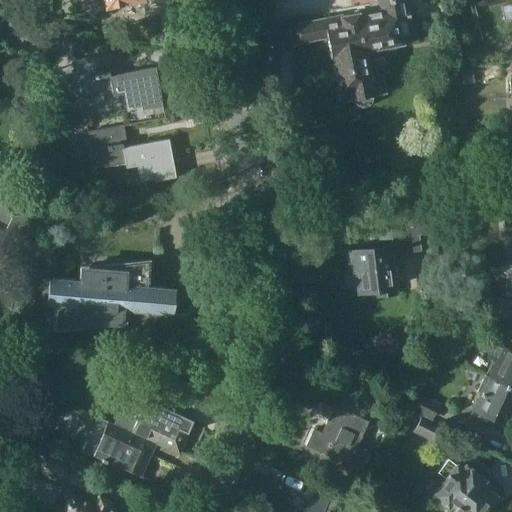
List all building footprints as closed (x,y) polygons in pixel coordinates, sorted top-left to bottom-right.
[(93,0),(95,10),(142,0),(93,0)] [(374,96),(374,95),(384,93),(382,77),(370,79),(364,50),(413,40),(404,0),(378,0),(379,2),(372,3),(373,10),(355,13),(355,14),(293,26),(295,41),(327,35),(330,52),(329,52),(330,56),(333,55),(341,101),(356,98),(356,100),(357,100),(357,102),(358,103),(360,104),(362,105),(364,106),(365,106),(367,106),(368,105),(370,104),(371,103),(372,102),(373,101),(373,99),(374,99),(374,98),(374,96)] [(4,31),(45,49),(50,36),(10,18),(4,31)] [(71,27),(54,27),(54,35),(70,35),(71,27)] [(131,110),(163,104),(156,66),(124,72),(124,73),(110,75),(106,54),(73,60),(81,99),(112,93),(113,97),(128,94),(131,110)] [(123,147),(119,126),(88,132),(95,170),(126,164),(126,168),(142,165),(144,180),(175,175),(169,138),(137,144),(123,147)] [(22,183),(17,194),(19,195),(41,206),(44,194),(22,183)] [(14,205),(15,206),(37,218),(41,206),(19,195),(14,205)] [(10,217),(12,218),(34,229),(37,218),(15,206),(10,217)] [(448,207),(404,212),(405,228),(380,231),(382,248),(348,252),(352,272),(354,287),(358,287),(359,291),(378,289),(379,296),(396,294),(391,254),(420,250),(418,234),(446,230),(448,207)] [(7,228),(9,229),(31,240),(34,229),(12,218),(7,228)] [(3,239),(6,241),(28,252),(31,240),(9,229),(3,239)] [(24,264),(28,252),(6,241),(0,252),(24,264)] [(169,315),(169,312),(163,311),(164,289),(170,290),(171,287),(146,285),(148,262),(125,264),(124,272),(104,270),(104,266),(81,268),(80,280),(53,277),(53,280),(58,281),(56,303),(51,302),(51,305),(56,306),(55,329),(78,327),(78,319),(99,321),(98,325),(121,322),(122,311),(169,315)] [(0,288),(15,296),(19,285),(0,274),(0,288)] [(0,302),(11,309),(15,296),(0,288),(0,302)] [(502,317),(507,318),(511,319),(511,301),(505,300),(502,317)] [(511,319),(507,318),(504,325),(497,322),(496,324),(491,321),(486,331),(491,334),(486,345),(493,348),(488,359),(494,362),(487,376),(511,387),(511,351),(511,350),(511,319)] [(511,387),(487,376),(470,410),(489,418),(490,415),(511,425),(511,423),(511,422),(511,387)] [(179,453),(193,420),(162,407),(167,395),(148,386),(143,398),(145,399),(131,431),(156,442),(179,453)] [(418,392),(412,406),(432,416),(439,403),(418,392)] [(356,448),(368,421),(334,406),(321,433),(313,429),(305,446),(351,466),(362,471),(369,454),(356,448)] [(84,451),(93,455),(102,459),(101,461),(106,463),(106,461),(140,476),(156,442),(131,431),(130,433),(98,418),(84,451)] [(440,427),(423,419),(418,428),(435,437),(440,427)] [(41,439),(36,451),(48,456),(53,444),(41,439)] [(25,464),(41,471),(40,473),(61,483),(68,468),(46,459),(48,456),(36,451),(31,449),(25,464)] [(446,479),(433,496),(448,507),(452,502),(458,507),(453,511),(481,511),(494,495),(492,493),(496,488),(467,466),(463,471),(447,459),(437,472),(446,479)] [(362,471),(351,466),(343,485),(354,489),(362,471)] [(319,511),(328,493),(310,485),(305,496),(281,486),(282,485),(277,483),(277,484),(271,482),(262,500),(289,511),(319,511)] [(70,491),(61,511),(62,511),(114,511),(111,510),(112,509),(111,508),(112,505),(113,505),(114,503),(93,494),(93,496),(94,497),(92,502),(70,491)] [(369,511),(371,509),(349,499),(343,511),(369,511)]
